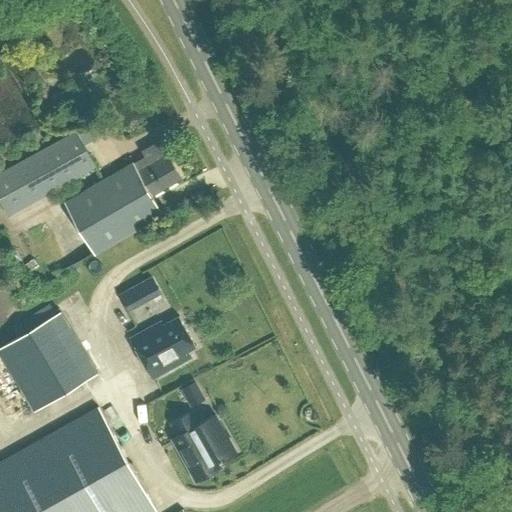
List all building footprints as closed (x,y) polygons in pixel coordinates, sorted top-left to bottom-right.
[(63,90),(52,93),(50,104),(57,111),(68,107),(70,97),(63,90)] [(76,133),(83,145),(92,140),(86,128),(76,133)] [(96,170),(76,133),(0,173),(0,199),(8,216),(96,170)] [(181,179),(160,142),(143,151),(146,156),(53,208),(58,217),(42,225),(41,223),(26,231),(51,276),(162,215),(151,196),(181,179)] [(119,294),(127,308),(138,301),(131,288),(119,294)] [(0,348),(0,355),(33,410),(97,371),(62,312),(0,348)] [(162,325),(160,322),(130,338),(151,380),(191,356),(187,350),(196,345),(179,316),(162,325)] [(0,511),(153,511),(156,511),(98,407),(0,461),(0,511)] [(192,467),(198,478),(221,466),(218,460),(237,450),(218,414),(203,422),(196,409),(169,423),(175,434),(170,436),(188,469),(192,467)]
